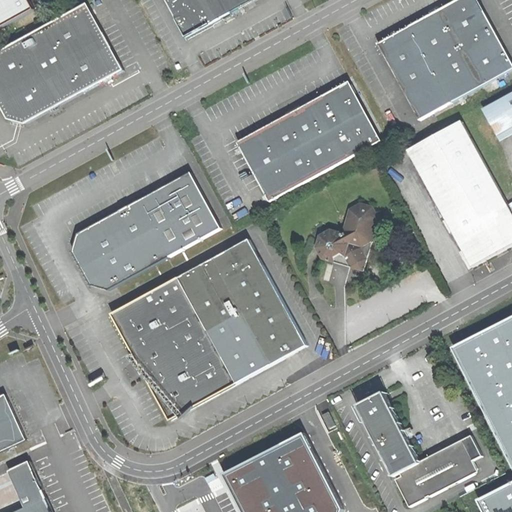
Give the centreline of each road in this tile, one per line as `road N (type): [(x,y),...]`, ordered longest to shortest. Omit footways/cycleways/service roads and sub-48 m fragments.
road 1 (unknown): [(399,363),(348,399),(402,504),(413,510),(489,462),(478,434),(414,357)]
road 2 (unclassified): [(359,0),(0,192)]
road 3 (unclassified): [(511,280),(190,458),(152,469)]
road 4 (unclassified): [(152,469),(104,455),(33,306)]
road 5 (unknown): [(476,300),(402,163)]
road 6 (unknown): [(307,392),(341,478),(320,511)]
